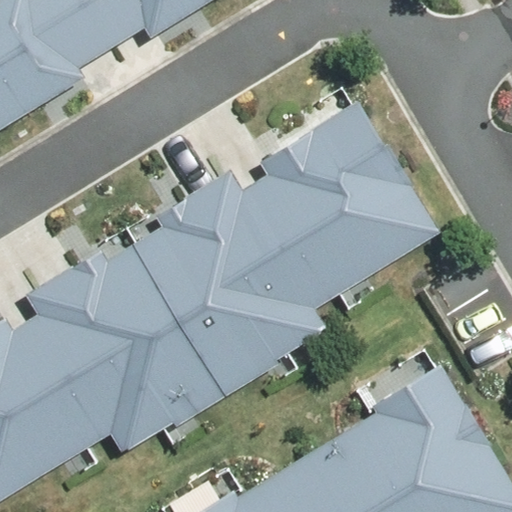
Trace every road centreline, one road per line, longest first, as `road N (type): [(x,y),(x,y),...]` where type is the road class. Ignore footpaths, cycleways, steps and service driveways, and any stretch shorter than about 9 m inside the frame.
road 1 (residential): [(304,0),(0,193)]
road 2 (residential): [(438,76),(511,199)]
